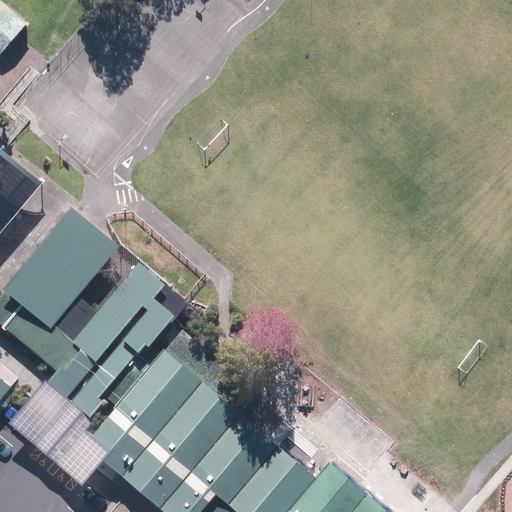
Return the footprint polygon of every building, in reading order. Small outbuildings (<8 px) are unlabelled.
[(27,24),(0,1),(0,56),(0,57),(18,36),(27,24)] [(139,108),(51,78),(38,118),(125,148),(139,108)] [(0,149),(0,233),(41,183),(0,149)] [(139,262),(76,342),(56,325),(118,251),(70,211),(0,293),(0,322),(57,370),(20,411),(10,423),(80,485),(90,473),(100,461),(163,511),(406,511),(334,452),(315,475),(153,341),(175,316),(154,298),(165,285),(139,262)] [(0,401),(3,397),(11,388),(0,379),(0,401)]
